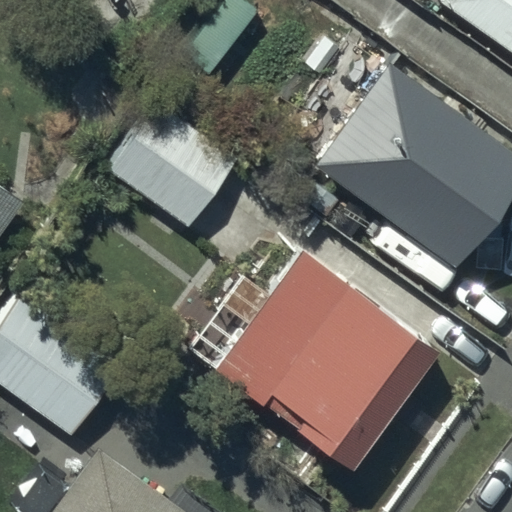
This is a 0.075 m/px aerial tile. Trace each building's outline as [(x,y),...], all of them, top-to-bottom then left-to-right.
[(511,0),(437,0),(511,54),(511,0)] [(308,165),(447,265),(511,174),(511,158),(381,64),(308,165)] [(153,100),(105,170),(183,225),(232,155),(153,100)] [(0,223),(16,202),(0,190),(0,223)] [(285,427),(343,469),(428,351),(293,254),(210,369),(272,415),(278,407),(292,418),(285,427)] [(17,286),(0,309),(0,386),(63,434),(118,362),(17,286)] [(180,511),(90,448),(70,476),(43,457),(9,505),(19,511),(180,511)]
